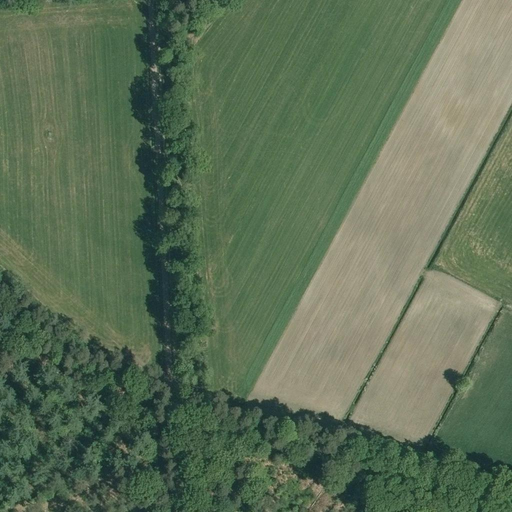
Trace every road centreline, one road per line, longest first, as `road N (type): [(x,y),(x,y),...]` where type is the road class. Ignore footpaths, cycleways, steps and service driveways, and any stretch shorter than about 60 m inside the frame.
road 1 (track): [(150,0),(169,356)]
road 2 (track): [(169,356),(176,511)]
